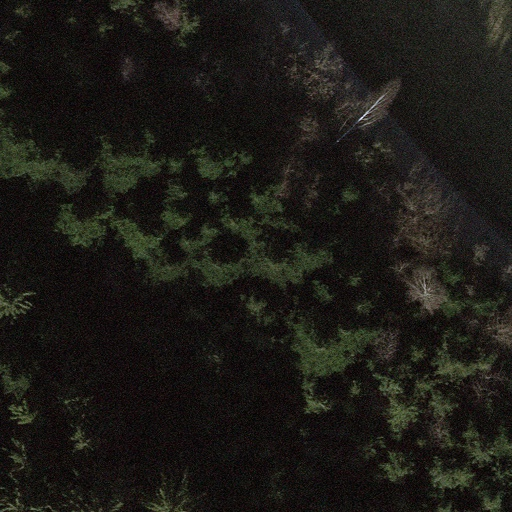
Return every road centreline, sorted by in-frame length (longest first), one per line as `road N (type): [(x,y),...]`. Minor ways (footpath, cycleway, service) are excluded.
road 1 (track): [(0,216),(225,511)]
road 2 (unclassified): [(286,0),(374,126),(511,265)]
